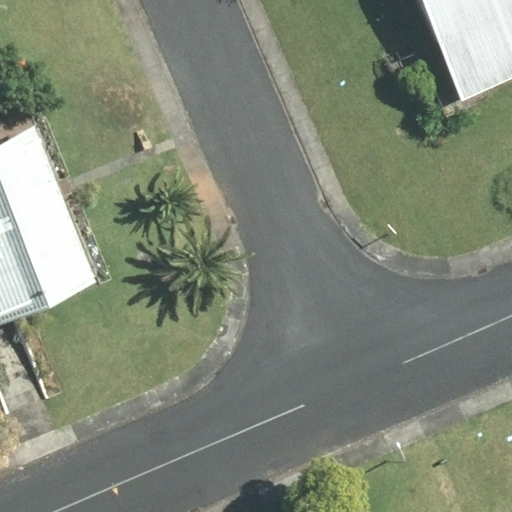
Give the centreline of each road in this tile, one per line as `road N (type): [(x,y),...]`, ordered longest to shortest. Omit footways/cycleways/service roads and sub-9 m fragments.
road 1 (residential): [(186,0),(354,379)]
road 2 (residential): [(354,379),(48,511)]
road 3 (residential): [(511,313),(354,379)]
